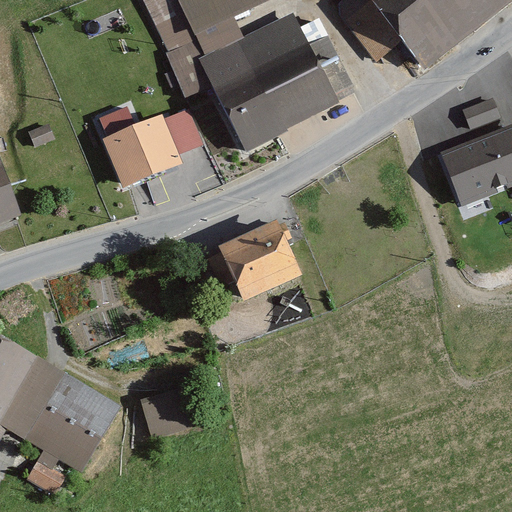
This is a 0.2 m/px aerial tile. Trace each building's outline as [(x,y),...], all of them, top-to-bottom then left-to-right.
[(326,113),(283,21),(233,44),(223,24),(273,0),(133,0),(171,80),(158,86),(168,108),(200,93),(231,158),(326,113)] [(339,0),(335,7),(379,65),(392,49),(416,79),(511,0),(339,0)] [(173,172),(152,122),(92,148),(113,197),(173,172)] [(47,144),(39,127),(20,136),(28,152),(47,144)] [(511,183),(511,128),(444,155),(463,203),(511,183)] [(0,226),(20,219),(0,165),(0,226)] [(264,237),(262,232),(201,259),(223,311),(284,284),(269,250),(278,246),(272,233),(264,237)] [(53,381),(0,350),(0,439),(14,447),(17,442),(74,476),(113,409),(56,375),(53,381)] [(185,392),(132,407),(143,444),(195,430),(185,392)] [(52,483),(29,469),(20,483),(43,497),(52,483)]
